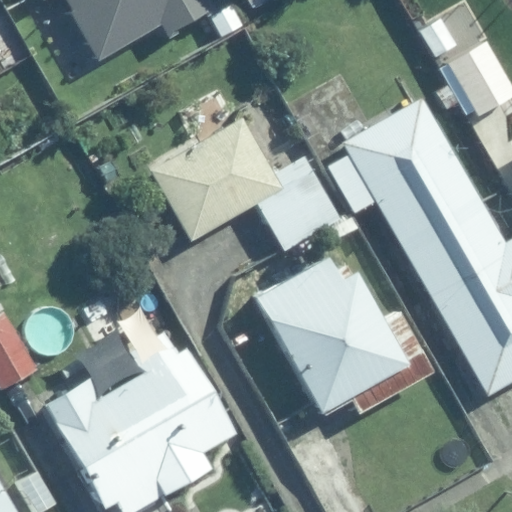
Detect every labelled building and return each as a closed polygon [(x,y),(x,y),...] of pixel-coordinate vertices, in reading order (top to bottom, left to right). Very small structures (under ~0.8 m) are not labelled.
[(58,0),(92,59),(154,23),(158,30),(210,0),(58,0)] [(443,62),(447,69),(474,119),(511,97),(511,96),(482,41),(443,62)] [(89,57),(45,80),(65,120),(109,97),(89,57)] [(370,201),(373,207),(478,394),(511,375),(511,238),(502,244),(419,96),(338,142),(345,154),(324,166),(350,212),(370,201)] [(238,117),(229,123),(146,170),(185,240),(278,187),(238,117)] [(280,252),(286,248),(336,219),(307,171),(252,204),(280,252)] [(248,298),(252,304),(312,414),(345,395),(355,414),(428,373),(393,311),(372,322),(333,251),(248,298)] [(6,308),(0,312),(0,388),(40,364),(6,308)] [(36,403),(38,406),(95,506),(108,498),(115,511),(123,511),(201,468),(192,452),(226,433),(177,348),(171,351),(160,333),(126,353),(137,371),(94,396),(83,376),(36,403)]
